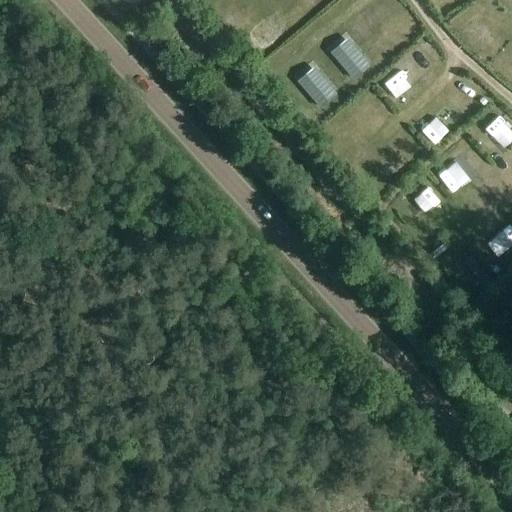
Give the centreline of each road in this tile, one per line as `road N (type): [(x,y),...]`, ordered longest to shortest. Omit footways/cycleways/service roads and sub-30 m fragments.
road 1 (tertiary): [(511,491),(63,0)]
road 2 (track): [(418,0),(449,42),(511,98)]
